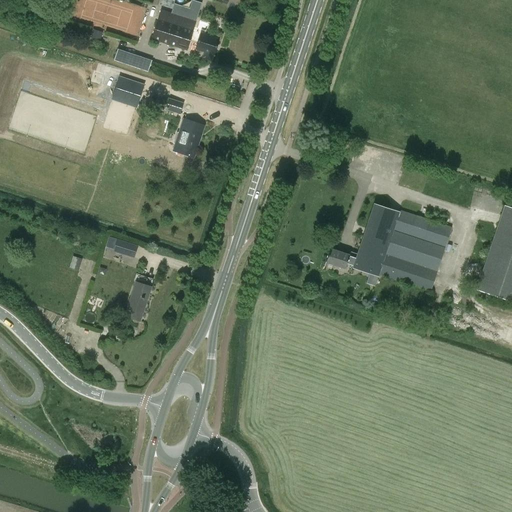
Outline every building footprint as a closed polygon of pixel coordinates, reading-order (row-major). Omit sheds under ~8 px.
[(186,50),(190,37),(198,40),(195,49),(203,52),(201,58),(211,62),(219,39),(203,34),(204,32),(193,28),(195,21),(184,18),(186,11),(178,8),(176,15),(161,10),(152,39),(186,50)] [(101,33),(93,30),(91,37),(99,40),(101,33)] [(144,86),(119,78),(111,100),(136,109),(144,86)] [(184,104),(169,99),(165,111),(180,116),(184,104)] [(181,137),(176,152),(194,157),(200,137),(197,136),(201,125),(183,119),(178,136),(181,137)] [(511,206),(505,204),(477,289),(511,300),(511,206)] [(373,205),(355,259),(349,257),(349,256),(330,250),(326,262),(345,268),(346,266),(430,293),(450,230),(373,205)] [(106,249),(134,257),(138,245),(110,236),(106,249)] [(70,267),(80,270),(84,258),(74,255),(70,267)] [(141,320),(143,314),(151,287),(135,282),(127,308),(126,310),(124,310),(122,315),(141,320)]
